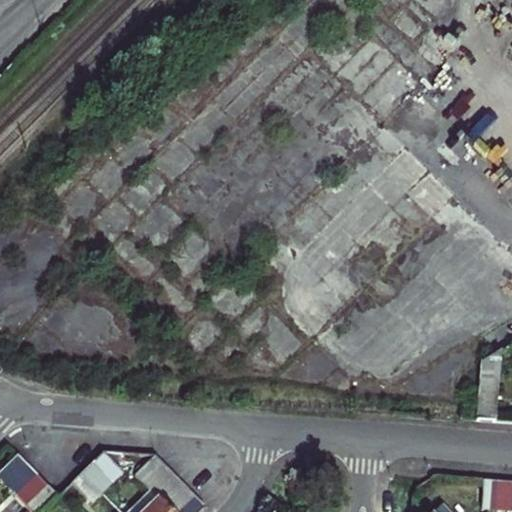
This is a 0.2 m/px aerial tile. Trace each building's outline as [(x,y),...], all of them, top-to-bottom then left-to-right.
[(477,422),(496,423),(503,352),(481,365),(480,381),(477,422)] [(464,380),(460,421),(477,422),(480,381),(464,380)] [(104,457),(83,477),(106,500),(127,481),(104,457)] [(156,459),(135,479),(146,490),(167,470),(156,459)] [(0,479),(9,489),(29,470),(20,460),(0,479)] [(9,489),(15,494),(20,499),(39,480),(29,470),(9,489)] [(177,480),(167,470),(146,490),(156,500),(177,480)] [(106,500),(83,477),(72,488),(94,511),(106,500)] [(49,490),(39,480),(20,499),(30,509),(49,490)] [(187,490),(177,480),(156,500),(150,495),(166,511),(187,490)] [(485,511),(496,511),(498,484),(484,483),(481,511),(485,511)] [(510,511),(511,492),(511,485),(498,484),(496,511),(510,511)] [(30,509),(32,511),(47,511),(59,501),(49,490),(30,509)] [(166,511),(183,511),(196,500),(187,490),(166,511)] [(166,511),(150,495),(131,511),(166,511)] [(204,511),(207,510),(196,500),(183,511),(204,511)]
